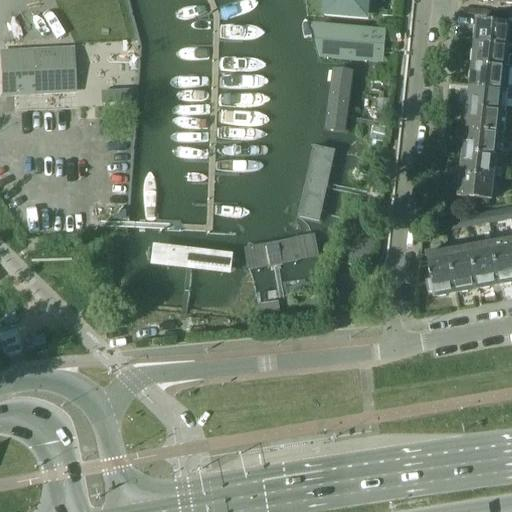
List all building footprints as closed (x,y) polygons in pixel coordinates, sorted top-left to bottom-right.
[(372,0),(323,0),(322,19),(371,23),(372,0)] [(511,46),(511,24),(478,21),(477,29),(474,30),(473,40),(476,42),(511,46)] [(312,25),(319,60),(383,64),(387,30),(312,25)] [(511,58),(511,46),(476,42),(475,51),(472,51),(470,65),(504,68),(504,67),(505,65),(506,58),(511,58)] [(74,92),(73,52),(72,47),(63,48),(63,50),(60,50),(60,47),(49,47),(49,53),(0,55),(0,65),(1,95),(74,92)] [(504,68),(470,65),(469,80),(472,80),(471,88),(501,91),(502,80),(504,78),(504,71),(503,69),(504,68)] [(326,130),(347,133),(354,73),(333,71),(326,130)] [(501,91),(471,88),(470,95),(467,96),(466,106),(469,108),(499,111),(500,109),(501,102),(500,100),(501,91)] [(505,112),(499,111),(469,108),(468,112),(465,113),(464,123),(467,125),(466,133),(503,137),(503,135),(502,135),(505,112)] [(503,137),(466,133),(466,139),(463,139),(461,153),(494,157),(500,157),(503,137)] [(494,157),(461,153),(460,168),(462,169),(462,176),(492,179),(493,169),(494,167),(495,160),(494,158),(494,157)] [(492,179),(462,176),(461,178),(459,179),(458,189),(460,191),(459,199),(489,202),(491,191),(492,189),(493,182),(492,180),(492,179)] [(341,209),(349,209),(349,201),(341,201),(341,209)] [(499,212),(487,215),(489,226),(501,223),(499,212)] [(477,216),(465,219),(467,230),(479,227),(477,216)] [(455,220),(444,223),(446,234),(458,232),(455,220)] [(444,223),(432,225),(434,236),(446,234),(444,223)] [(372,238),(353,235),(351,250),(369,253),(372,238)] [(511,242),(505,244),(502,243),(496,245),(494,246),(492,247),(499,285),(501,285),(502,287),(511,285),(511,283),(511,282),(511,242)] [(483,248),(481,247),(474,249),(472,250),(471,250),(478,289),(479,289),(481,291),(489,289),(490,287),(499,285),(492,247),(483,248)] [(462,252),(459,251),(453,253),(451,254),(450,254),(457,293),(459,295),(467,293),(468,291),(478,289),(471,250),(462,252)] [(368,257),(350,251),(345,265),(364,271),(368,257)] [(440,256),(438,255),(431,256),(429,258),(427,259),(431,283),(426,284),(428,296),(433,295),(433,297),(435,297),(437,299),(446,297),(447,295),(457,293),(450,254),(440,256)] [(285,289),(293,289),(293,281),(285,281),(285,289)] [(181,297),(189,297),(189,289),(181,289),(181,297)] [(276,304),(255,307),(258,328),(278,325),(278,327),(288,326),(287,319),(279,321),(276,304)]
